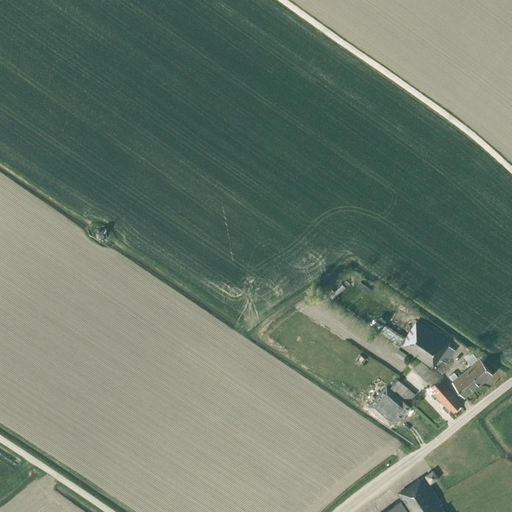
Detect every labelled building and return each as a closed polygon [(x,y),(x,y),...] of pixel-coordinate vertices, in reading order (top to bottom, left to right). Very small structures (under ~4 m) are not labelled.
[(100,240),(103,238),(105,236),(105,232),(102,231),(99,231),(96,235),(97,238),(100,240)] [(400,346),(432,367),(449,343),(417,320),(400,346)] [(389,336),(401,342),(405,335),(392,329),(389,336)] [(402,359),(406,354),(398,349),(395,354),(402,359)] [(464,398),(493,374),(480,358),(452,381),(464,398)] [(461,405),(446,389),(433,373),(430,370),(425,365),(420,361),(413,368),(425,380),(435,391),(430,395),(435,400),(436,398),(444,406),(442,407),(447,412),(451,409),(453,412),(461,405)] [(394,391),(401,383),(397,379),(390,388),(395,392),(395,391),(394,391)] [(394,391),(395,391),(407,402),(415,393),(402,382),(401,383),(394,391)] [(410,407),(386,385),(369,405),(365,401),(362,405),(367,409),(369,407),(389,425),(393,420),(396,423),(410,407)] [(430,484),(432,482),(438,478),(433,470),(425,476),(430,484)] [(444,511),(440,506),(441,505),(423,477),(398,493),(410,511),(407,511),(400,501),(383,511),(444,511)]
